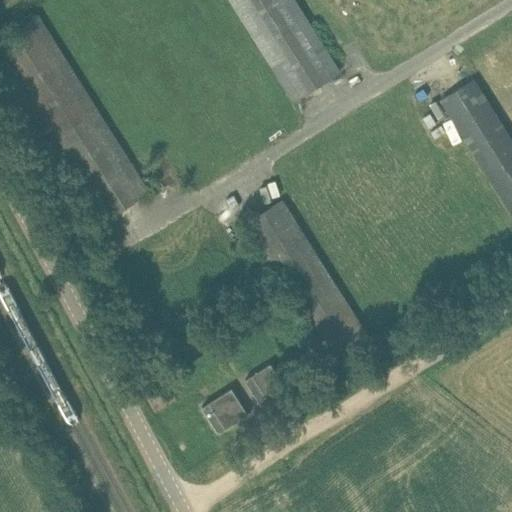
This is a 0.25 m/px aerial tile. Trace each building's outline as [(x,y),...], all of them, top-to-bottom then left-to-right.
[(231,0),(295,100),(340,71),(295,0),(231,0)] [(0,38),(0,54),(103,220),(149,191),(38,14),(0,38)] [(442,100),(511,211),(511,139),(474,79),(442,100)] [(246,223),(339,370),(376,347),(283,200),(246,223)] [(246,379),(262,405),(288,389),(271,363),(246,379)] [(202,406),(219,432),(249,413),(232,387),(202,406)]
